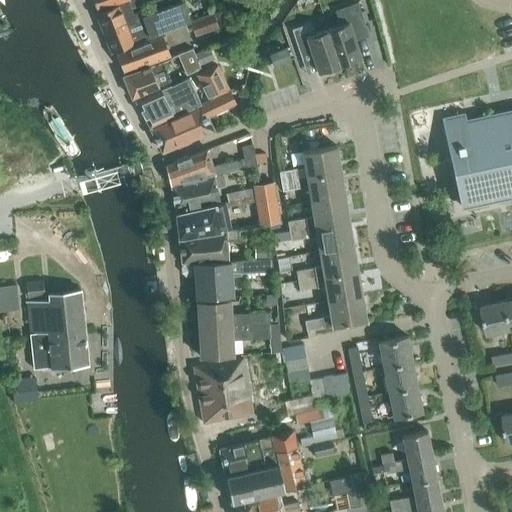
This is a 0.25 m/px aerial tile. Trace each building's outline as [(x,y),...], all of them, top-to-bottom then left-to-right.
[(93,0),(97,10),(127,0),(130,0),(133,8),(155,0),(93,0)] [(132,8),(133,8),(130,0),(127,0),(97,10),(97,11),(95,12),(101,27),(106,28),(115,50),(161,32),(190,21),(183,1),(142,15),(143,19),(136,21),(132,8)] [(327,29),(339,65),(361,58),(354,36),(367,32),(358,3),(335,10),(340,25),(327,29)] [(195,36),(218,28),(213,13),(190,21),(195,36)] [(339,65),(327,29),(317,33),(310,23),(292,29),(300,54),(311,51),(318,72),(339,65)] [(124,72),(169,54),(161,32),(115,50),(124,72)] [(209,46),(194,53),(199,65),(214,58),(209,46)] [(274,65),(290,59),(286,47),(269,54),(274,65)] [(199,65),(194,53),(192,49),(179,54),(186,74),(200,68),(199,65)] [(169,54),(124,72),(124,73),(123,74),(123,75),(132,97),(158,86),(154,75),(166,69),(163,61),(171,58),(169,54)] [(197,75),(208,98),(227,90),(217,65),(197,75)] [(135,101),(150,127),(170,118),(171,119),(202,105),(200,102),(189,78),(135,101)] [(213,129),(205,114),(234,100),(228,89),(227,90),(208,98),(200,102),(202,105),(171,119),(170,118),(150,127),(163,151),(213,129)] [(464,113),(441,117),(460,206),(461,209),(511,198),(511,108),(471,117),(466,119),(465,112),(464,113)] [(244,157),(245,165),(249,165),(253,164),(256,164),(252,143),(241,145),(244,157)] [(302,151),(305,167),(297,168),(299,178),(306,177),(321,174),(340,171),(336,145),(302,151)] [(238,159),(213,165),(208,149),(166,165),(170,182),(221,172),(221,170),(245,165),(244,157),(240,158),(240,160),(238,160),(238,159)] [(299,178),(297,168),(279,172),(281,181),(299,178)] [(325,199),(345,196),(340,171),(321,174),(306,177),(299,178),(301,187),(308,186),(311,201),(325,199)] [(223,172),(221,172),(170,182),(171,185),(175,210),(219,200),(216,187),(225,185),(223,172)] [(299,178),(281,181),(283,190),(301,187),(299,178)] [(243,203),(255,201),(257,201),(257,200),(255,192),(254,186),(226,192),(227,198),(224,199),(225,203),(226,207),(243,203)] [(329,224),(349,220),(345,196),(325,199),(311,201),(313,217),(306,218),(307,227),(315,226),(329,224)] [(257,201),(261,224),(269,223),(279,221),(276,197),(257,200),(257,201)] [(229,226),(228,221),(226,207),(225,203),(176,214),(178,235),(229,226)] [(290,231),(307,227),(306,218),(288,221),(290,231)] [(317,236),(319,251),(353,245),(349,220),(329,224),(315,226),(307,227),(309,237),(317,236)] [(182,262),(228,261),(227,241),(239,241),(239,228),(230,229),(229,226),(178,235),(182,262)] [(291,240),(309,237),(307,227),(290,231),(291,240)] [(269,258),(268,242),(254,243),(254,258),(269,258)] [(353,245),(319,251),(322,266),(314,267),(316,277),(323,276),(338,273),(357,270),(353,245)] [(228,261),(182,262),(194,262),(196,297),(232,295),(231,271),(232,271),(232,275),(241,275),(241,272),(273,271),(271,258),(230,261),(228,261)] [(297,270),(298,280),(316,277),(314,267),(297,270)] [(342,298),(362,295),(357,270),(338,273),(323,276),(328,301),(342,298)] [(0,280),(0,305),(23,302),(19,277),(0,280)] [(316,277),(298,280),(300,289),(318,286),(316,277)] [(26,297),(44,296),(42,280),(25,282),(26,297)] [(88,365),(80,290),(47,293),(48,300),(25,302),(29,334),(30,334),(33,368),(51,366),(51,369),(88,365)] [(366,320),(362,295),(342,298),(328,301),(330,316),(323,317),(325,327),(366,320)] [(198,329),(269,324),(268,311),(231,314),(230,300),(196,302),(198,329)] [(511,329),(511,325),(507,300),(481,305),(488,335),(511,329)] [(325,327),(323,317),(305,320),(307,330),(325,327)] [(269,324),(198,329),(200,356),(233,354),(233,339),(270,337),(269,324)] [(377,342),(383,367),(413,361),(408,336),(377,342)] [(305,356),(303,344),(283,348),(285,359),(305,356)] [(353,373),(362,371),(357,347),(348,349),(353,373)] [(493,366),(511,362),(511,352),(492,356),(493,366)] [(308,367),(305,356),(285,359),(287,371),(308,367)] [(251,412),(243,357),(193,366),(193,365),(192,365),(202,423),(203,423),(203,422),(251,412)] [(413,361),(383,367),(388,392),(418,386),(413,361)] [(308,367),(287,371),(290,383),(310,379),(308,367)] [(358,398),(367,396),(362,371),(353,373),(358,398)] [(349,393),(346,372),(334,375),(338,395),(349,393)] [(497,386),(511,383),(511,372),(496,376),(497,386)] [(326,397),(338,395),(334,375),(322,377),(326,397)] [(326,397),(322,377),(310,379),(314,399),(326,397)] [(388,392),(393,417),(423,411),(418,386),(388,392)] [(38,400),(37,389),(18,391),(13,392),(15,402),(38,400)] [(367,396),(358,398),(363,422),(372,420),(367,396)] [(311,444),(331,439),(337,438),(330,406),(295,413),(297,423),(299,424),(309,422),(312,436),(300,439),(302,446),(311,444)] [(511,412),(502,414),(507,444),(511,443),(511,412)] [(292,430),(271,434),(271,436),(275,451),(296,446),(292,430)] [(402,435),(407,459),(432,454),(427,430),(402,435)] [(243,443),(219,449),(232,503),(255,497),(284,489),(275,451),(271,436),(243,443)] [(331,439),(311,444),(314,457),(335,452),(331,439)] [(275,451),(284,489),(307,485),(297,446),(296,446),(275,451)] [(382,464),(394,461),(392,452),(380,454),(382,464)] [(407,459),(394,461),(396,471),(409,468),(412,482),(436,477),(432,454),(407,459)] [(396,471),(394,461),(382,464),(384,473),(396,471)] [(364,471),(342,475),(349,508),(370,503),(364,471)] [(403,507),(441,500),(436,477),(412,482),(415,495),(401,498),(403,507)] [(300,511),(297,501),(277,506),(274,495),(265,497),(266,500),(256,502),(255,497),(232,503),(233,511),(300,511)] [(392,509),(392,510),(403,507),(401,498),(389,500),(392,509)] [(403,507),(404,511),(443,511),(441,500),(403,507)]
